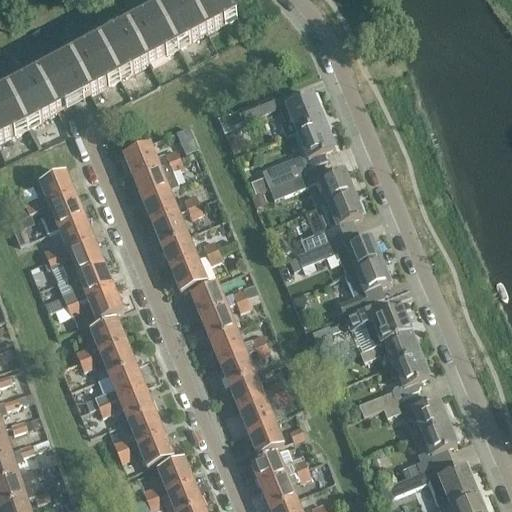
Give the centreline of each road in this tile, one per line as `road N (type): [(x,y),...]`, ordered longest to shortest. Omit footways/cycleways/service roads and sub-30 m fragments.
road 1 (residential): [(511,483),(348,88),(316,18),(296,0)]
road 2 (residential): [(42,46),(241,511)]
